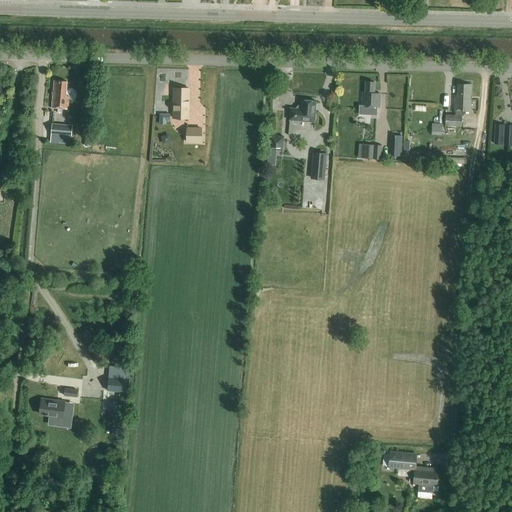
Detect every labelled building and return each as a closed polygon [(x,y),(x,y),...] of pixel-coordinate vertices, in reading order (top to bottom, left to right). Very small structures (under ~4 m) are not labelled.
[(67,82),(54,81),(51,108),(58,109),(58,113),(62,114),(62,109),(68,110),(68,109),(69,97),(66,97),(67,82)] [(362,103),(362,106),(359,105),(358,115),(371,115),(371,110),(374,110),(374,107),(380,108),(380,94),(374,93),(374,83),(366,82),(365,94),(363,93),(362,103)] [(470,112),(471,85),(457,85),(457,95),(455,95),(454,112),(455,112),(455,116),(445,115),(445,126),(461,127),(462,116),(463,116),(465,114),(465,112),(470,112)] [(188,119),(189,89),(173,89),(173,118),(188,119)] [(315,110),(315,102),(300,100),(300,107),(297,109),(290,109),(289,120),(292,121),(292,122),(293,124),(295,124),(297,124),(298,124),(300,123),(300,121),(314,122),(315,110)] [(51,134),(51,142),(61,143),(62,135),(71,136),(72,126),(52,124),(51,134)] [(503,145),(511,145),(511,125),(504,125),(503,145)] [(186,143),(201,143),(201,128),(186,128),(186,143)] [(269,135),(268,150),(283,151),(284,136),(269,135)] [(363,156),(363,159),(381,160),(382,146),(363,144),(363,153),(363,156)] [(391,148),(390,156),(401,157),(402,148),(391,148)] [(310,179),(325,180),(327,154),(313,153),(310,179)] [(108,378),(107,392),(128,393),(129,379),(108,378)] [(63,396),(76,398),(77,390),(64,388),(63,396)] [(41,399),(40,408),(39,415),(49,416),(49,418),(72,421),(74,404),(66,403),(66,402),(41,399)] [(390,452),(389,459),(385,459),(384,468),(414,470),(413,484),(419,485),(418,492),(432,494),(433,486),(437,486),(437,474),(437,469),(415,467),(416,454),(390,452)]
